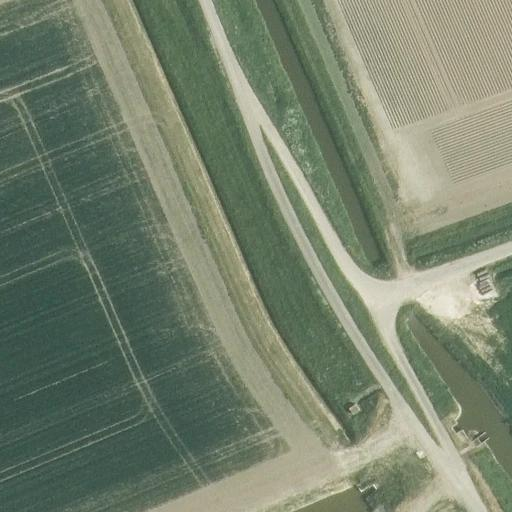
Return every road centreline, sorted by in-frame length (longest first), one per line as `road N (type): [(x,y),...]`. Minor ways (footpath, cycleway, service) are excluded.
road 1 (unclassified): [(468,493),(354,338),(267,167),(234,71)]
road 2 (unclassified): [(375,304),(234,71)]
road 3 (unclassified): [(468,493),(375,304)]
road 4 (unclassified): [(375,304),(511,250)]
